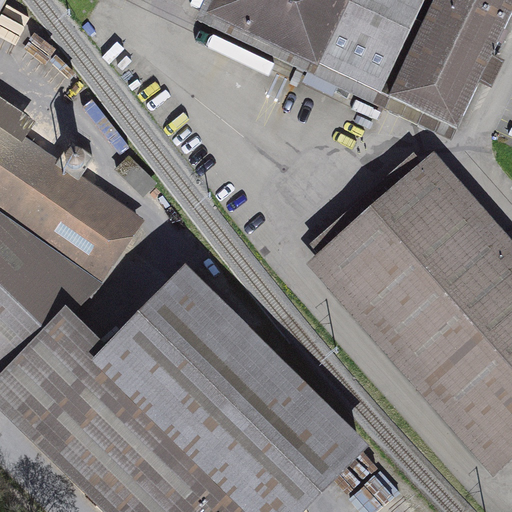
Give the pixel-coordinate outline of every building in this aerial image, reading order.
[(415,22),(425,0),(220,0),(213,15),(457,130),(511,12),(511,0),(436,0),(424,26),(415,22)] [(0,209),(99,278),(138,222),(0,127),(0,209)] [(129,159),(116,171),(140,195),(152,182),(129,159)] [(511,267),(425,168),(321,260),(502,465),(511,455),(511,267)] [(0,373),(4,377),(60,321),(91,290),(0,227),(0,373)] [(103,364),(60,321),(4,377),(0,381),(0,397),(117,511),(296,511),(359,448),(187,279),(103,364)] [(378,470),(351,495),(367,511),(370,511),(396,489),(378,470)]
